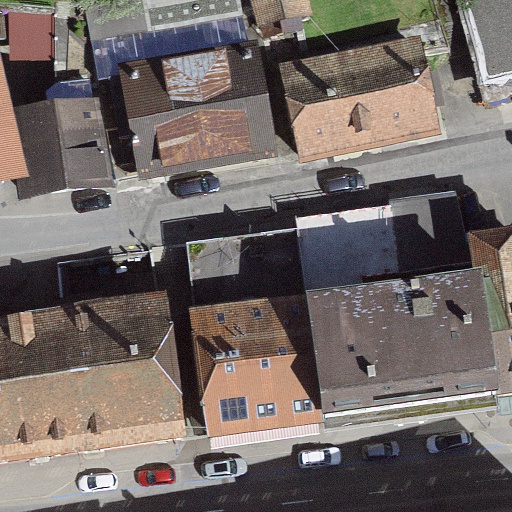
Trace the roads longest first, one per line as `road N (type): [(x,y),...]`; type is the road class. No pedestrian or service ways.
road 1 (residential): [(0,241),(342,193),(511,158)]
road 2 (secondary): [(196,511),(511,479)]
